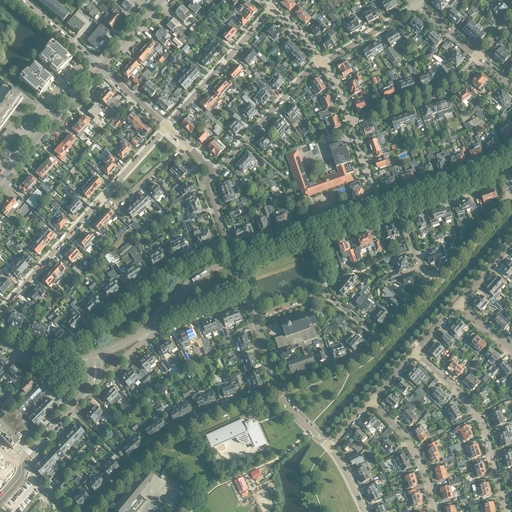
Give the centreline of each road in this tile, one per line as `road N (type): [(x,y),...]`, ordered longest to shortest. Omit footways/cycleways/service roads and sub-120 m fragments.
road 1 (residential): [(278,389),(182,428),(90,511)]
road 2 (residential): [(226,243),(148,283),(67,357)]
road 3 (residential): [(506,511),(478,414),(414,352)]
road 4 (residential): [(166,126),(272,7)]
road 5 (residential): [(0,312),(105,194)]
road 6 (residential): [(212,171),(322,62)]
road 7 (tertiary): [(0,181),(100,68)]
road 8 (residential): [(479,56),(444,90),(350,122)]
road 9 (tertiary): [(15,464),(86,392),(93,356)]
road 10 (residential): [(434,511),(415,453),(372,399)]
road 11 (tertiary): [(137,336),(198,278),(234,262)]
road 12 (residential): [(432,286),(511,195)]
